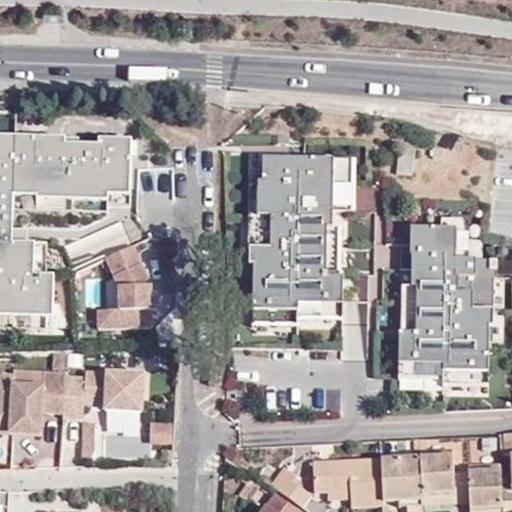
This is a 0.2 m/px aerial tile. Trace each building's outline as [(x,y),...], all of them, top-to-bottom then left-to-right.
[(362,130),(364,118),(317,111),(315,124),(362,130)] [(0,331),(53,332),(54,278),(35,278),(34,245),(13,245),(13,211),(108,214),(108,206),(132,206),(130,142),(0,136),(0,331)] [(253,160),(251,324),(341,327),(344,213),(355,212),(357,160),(253,160)] [(457,230),(411,229),(410,257),(401,258),(399,388),(491,394),(488,261),(459,261),(457,230)] [(119,289),(120,312),(98,313),(99,331),(152,328),(150,284),(135,245),(104,261),(119,289)] [(67,370),(68,352),(59,352),(58,370),(67,370)] [(67,379),(67,375),(46,374),(45,389),(15,386),(16,378),(0,376),(0,419),(14,421),(12,434),(43,436),(43,421),(34,421),(34,413),(44,413),(65,415),(67,379)] [(65,415),(64,419),(85,421),(86,405),(108,407),(108,411),(142,413),(145,379),(89,374),(87,380),(67,379),(65,415)] [(14,421),(0,419),(0,433),(12,434),(14,421)] [(452,458),(420,460),(421,498),(453,496),(453,506),(469,506),(467,474),(452,475),(452,458)] [(420,460),(380,461),(382,505),(406,504),(406,511),(421,511),(421,508),(421,498),(420,460)] [(380,461),(334,464),(335,492),(350,491),(351,500),(350,508),(382,506),(382,505),(380,461)] [(335,492),(334,464),(313,465),(315,493),(328,493),(335,492)] [(285,470),(273,487),(304,510),(312,498),(296,486),(300,481),(285,470)] [(500,472),(467,474),(469,506),(469,511),(503,510),(502,511),(511,511),(511,503),(501,504),(500,472)] [(350,491),(335,492),(335,500),(351,500),(350,491)] [(453,496),(421,498),(421,508),(453,506),(453,496)] [(297,511),(279,499),(269,511),(297,511)]
